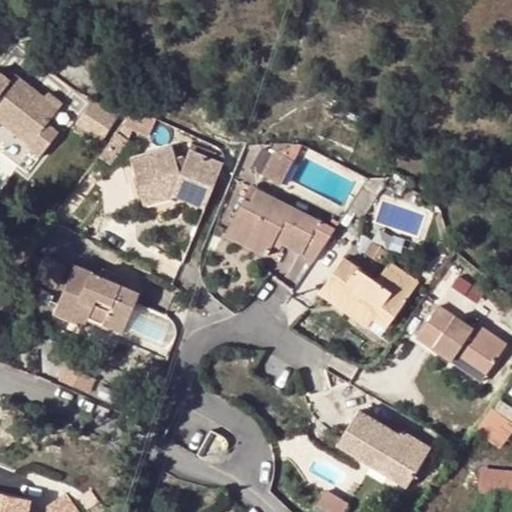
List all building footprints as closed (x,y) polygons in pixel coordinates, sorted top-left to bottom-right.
[(0,122),(30,146),(27,149),(39,158),(58,132),(47,123),(57,110),(14,77),(9,82),(0,75),(0,122)] [(116,119),(91,104),(75,125),(101,141),(116,119)] [(27,149),(30,146),(0,122),(0,128),(13,138),(1,154),(28,174),(39,158),(27,149)] [(97,160),(108,168),(126,144),(114,136),(97,160)] [(203,209),(205,210),(222,166),(190,153),(188,159),(182,157),(175,159),(171,148),(130,159),(141,195),(176,185),(188,190),(184,201),(203,209)] [(261,175),(281,185),(292,163),(272,153),(271,155),(260,149),(250,169),(261,175)] [(176,185),(141,195),(143,205),(172,196),(184,201),(188,190),(176,185)] [(376,195),(363,185),(349,208),(363,217),(376,195)] [(334,229),(328,226),(251,187),(226,237),(246,247),(252,236),(271,245),(273,241),(282,245),(312,262),(334,229)] [(328,226),(334,229),(340,221),(334,217),(328,226)] [(252,236),(246,247),(265,257),(271,245),(252,236)] [(282,245),(273,241),(271,245),(280,249),(282,245)] [(419,284),(392,264),(377,284),(344,259),(318,293),(366,328),(372,321),(385,331),(419,284)] [(123,306),(129,290),(74,266),(54,314),(86,328),(90,319),(123,333),(133,310),(123,306)] [(133,310),(140,294),(129,290),(123,306),(133,310)] [(417,339),(450,363),(455,355),(486,376),(507,345),(476,324),(472,329),(439,306),(417,339)] [(86,328),(119,342),(123,333),(90,319),(86,328)] [(450,363),(481,383),(486,376),(455,355),(450,363)] [(370,465),(375,458),(411,479),(430,448),(403,432),(401,436),(359,413),(339,447),(370,465)] [(474,435),(500,453),(511,437),(511,428),(491,414),(474,435)] [(375,458),(370,465),(407,487),(411,479),(375,458)] [(511,471),(482,469),(479,493),(511,495),(511,471)] [(337,511),(342,511),(348,498),(324,489),(318,504),(337,511)] [(0,495),(0,511),(77,511),(65,494),(56,501),(42,510),(28,509),(29,501),(0,495)]
